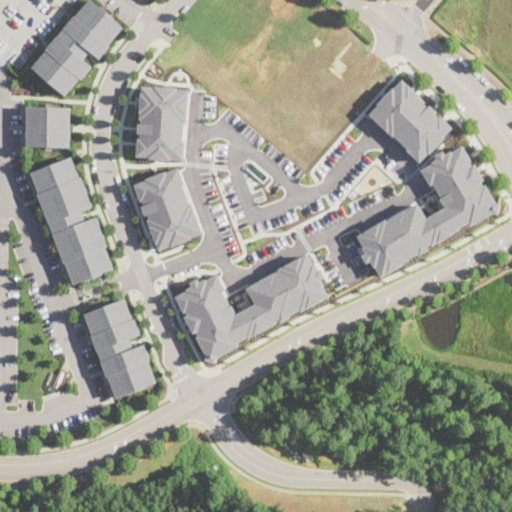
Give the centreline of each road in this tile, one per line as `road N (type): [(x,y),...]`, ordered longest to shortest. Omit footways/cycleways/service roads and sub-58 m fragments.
road 1 (residential): [(511,236),(293,345),(117,445),(54,463),(0,467)]
road 2 (residential): [(196,95),(192,169),(237,275),(417,190),(412,166),(363,122)]
road 3 (residential): [(201,399),(139,270),(101,146),(112,83),(176,0)]
road 4 (residential): [(0,78),(3,174),(93,398)]
road 5 (residential): [(194,132),(230,132),(301,197),(326,186),(374,131)]
road 6 (residential): [(350,0),(468,102),(511,164)]
road 7 (residential): [(511,125),(382,0)]
road 8 (residential): [(241,142),(234,165),(251,212),(301,197)]
